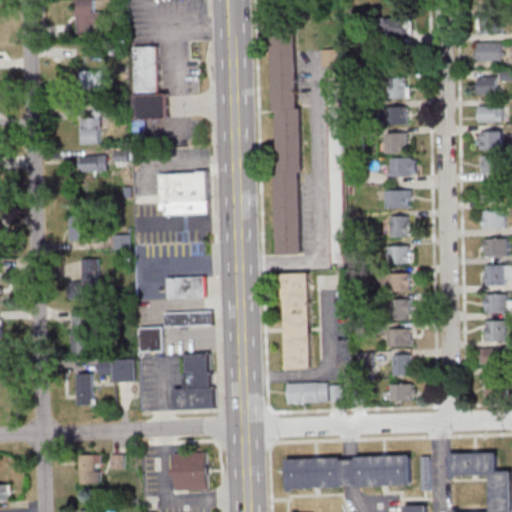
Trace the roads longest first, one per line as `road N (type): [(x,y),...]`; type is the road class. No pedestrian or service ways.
road 1 (residential): [(46,511),(28,0)]
road 2 (residential): [(511,420),(0,435)]
road 3 (secondary): [(251,511),(234,33)]
road 4 (residential): [(452,421),(444,0)]
